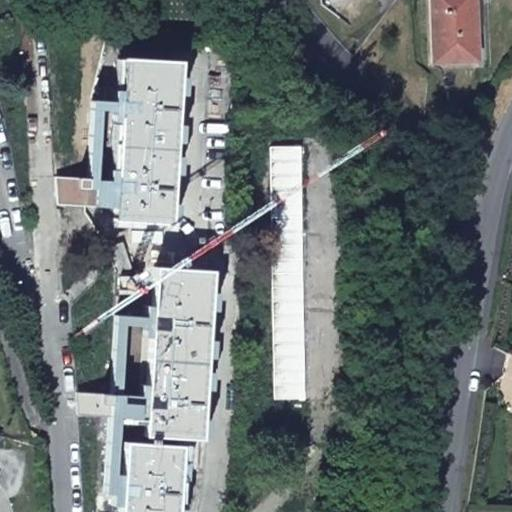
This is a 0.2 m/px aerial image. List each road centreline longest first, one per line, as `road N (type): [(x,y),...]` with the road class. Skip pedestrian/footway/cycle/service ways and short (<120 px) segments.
road 1 (residential): [(511,131),(494,181),(436,511)]
road 2 (residential): [(68,511),(43,336),(0,175)]
